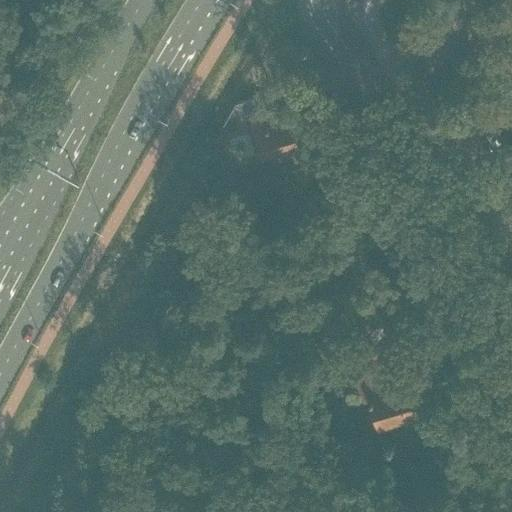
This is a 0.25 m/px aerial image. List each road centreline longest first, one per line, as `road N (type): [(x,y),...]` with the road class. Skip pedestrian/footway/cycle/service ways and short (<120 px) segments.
road 1 (secondary): [(0,374),(129,128),(207,0)]
road 2 (secondary): [(144,0),(0,258)]
